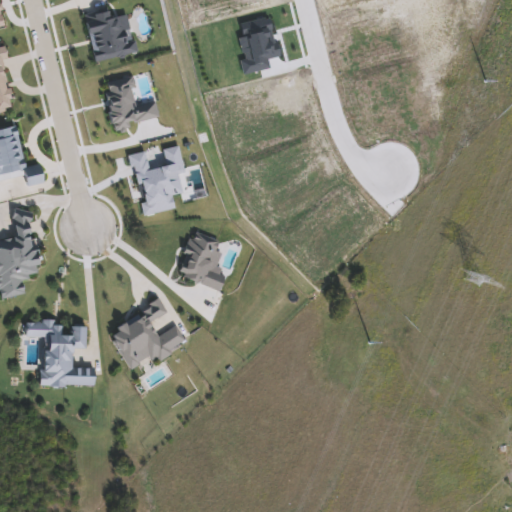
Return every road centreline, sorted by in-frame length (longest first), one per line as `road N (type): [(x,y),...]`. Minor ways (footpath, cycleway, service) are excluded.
road 1 (residential): [(34,0),(88,223)]
road 2 (residential): [(302,0),(342,143),(371,173)]
